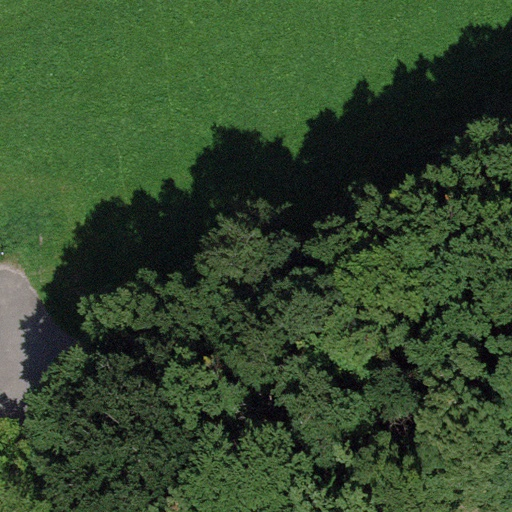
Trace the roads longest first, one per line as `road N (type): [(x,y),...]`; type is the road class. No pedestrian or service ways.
road 1 (track): [(39,400),(511,187)]
road 2 (residential): [(0,423),(39,400),(0,292)]
